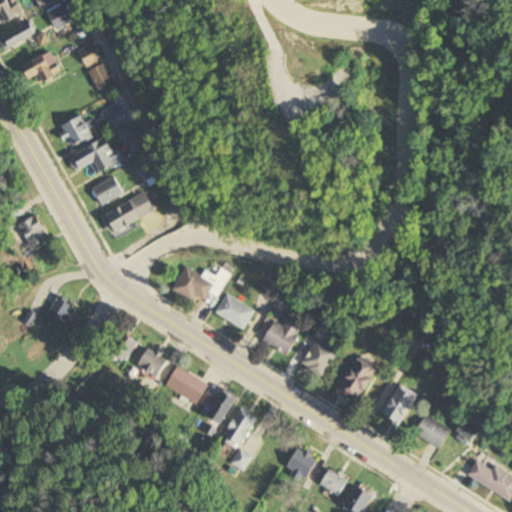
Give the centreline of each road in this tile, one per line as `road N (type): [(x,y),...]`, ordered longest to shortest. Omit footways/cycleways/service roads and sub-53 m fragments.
road 1 (tertiary): [(0,86),(92,250),(137,293),(459,511)]
road 2 (residential): [(273,0),(286,15),(397,40),(407,57),(403,161),(373,254),(303,268),(249,250),(183,248),(120,276)]
road 3 (residential): [(0,401),(58,366),(120,276)]
